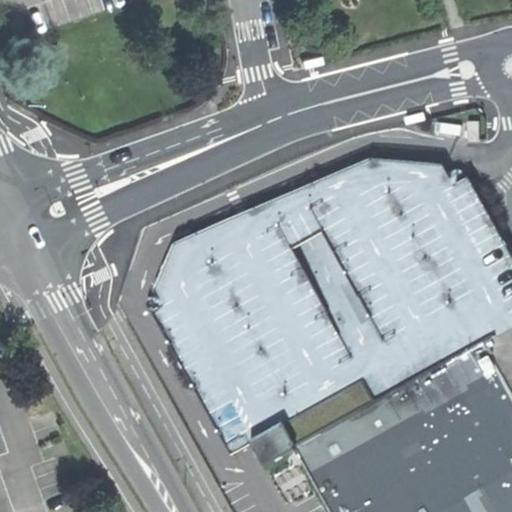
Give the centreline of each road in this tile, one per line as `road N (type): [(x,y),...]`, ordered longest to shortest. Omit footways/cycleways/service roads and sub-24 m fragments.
road 1 (secondary): [(174,511),(23,231)]
road 2 (residential): [(274,123),(233,123),(34,192),(23,231)]
road 3 (residential): [(23,231),(54,240),(248,154),(274,123)]
road 4 (residential): [(274,123),(448,71),(511,64)]
road 5 (residential): [(274,123),(249,0)]
